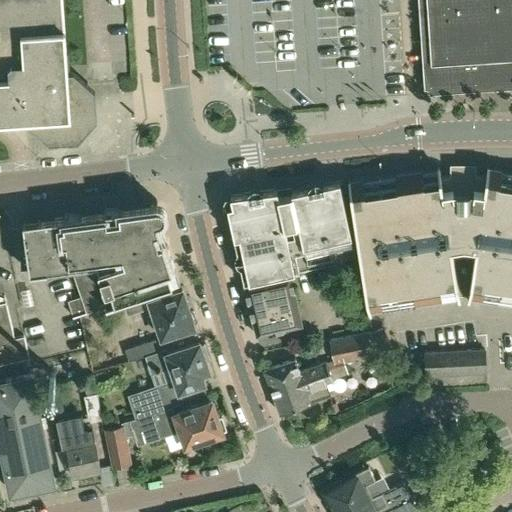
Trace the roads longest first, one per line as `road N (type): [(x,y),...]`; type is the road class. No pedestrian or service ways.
road 1 (tertiary): [(511,130),(183,161)]
road 2 (residential): [(282,471),(201,242),(183,161)]
road 3 (residential): [(511,411),(497,399),(435,403),(282,471)]
road 4 (residential): [(72,511),(282,471)]
road 5 (tertiary): [(183,161),(171,0)]
road 6 (residential): [(133,168),(0,186)]
